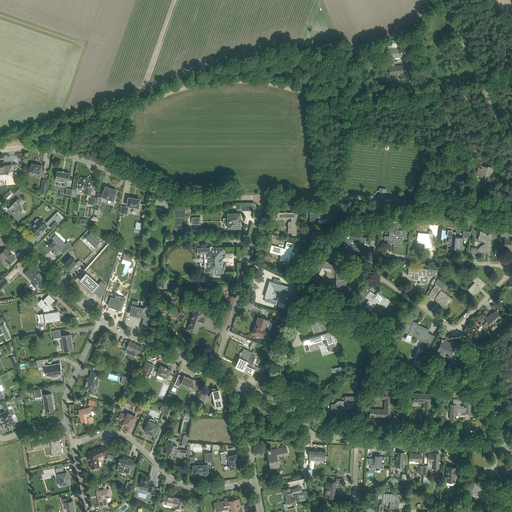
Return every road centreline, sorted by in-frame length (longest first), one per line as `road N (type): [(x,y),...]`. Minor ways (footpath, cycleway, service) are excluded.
road 1 (track): [(33,147),(55,128),(186,87),(254,81),(361,96),(479,79)]
road 2 (unclassified): [(262,197),(190,197),(58,151),(0,150)]
road 3 (residential): [(254,481),(189,487),(120,434),(73,443)]
road 4 (tertiary): [(504,447),(357,439)]
road 5 (residential): [(511,269),(372,253)]
road 6 (tertiary): [(100,319),(0,224)]
road 7 (unclassified): [(511,211),(379,200)]
road 8 (residential): [(504,447),(478,353),(454,330)]
road 9 (tertiary): [(357,439),(319,432),(242,383)]
road 10 (tertiary): [(214,371),(100,319)]
